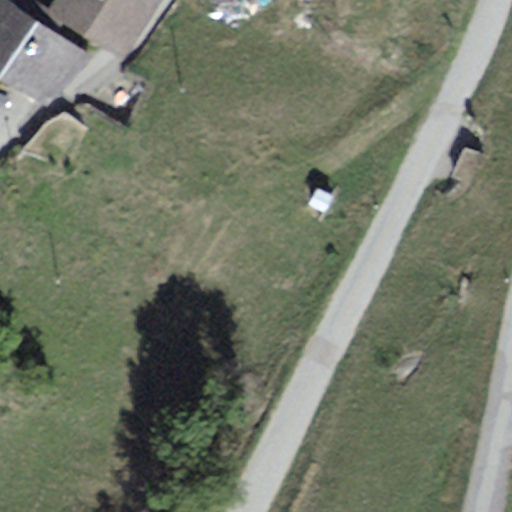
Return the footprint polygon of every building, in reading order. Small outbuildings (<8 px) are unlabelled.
[(87,58),(5,0),(0,0),(0,76),(39,104),(87,58)] [(154,0),(59,0),(53,12),(120,47),(154,0)] [(144,87),(124,75),(89,100),(125,122),(144,87)] [(67,165),(85,127),(67,113),(51,120),(26,149),(67,165)] [(483,153),(465,146),(453,177),(471,184),(483,153)]
